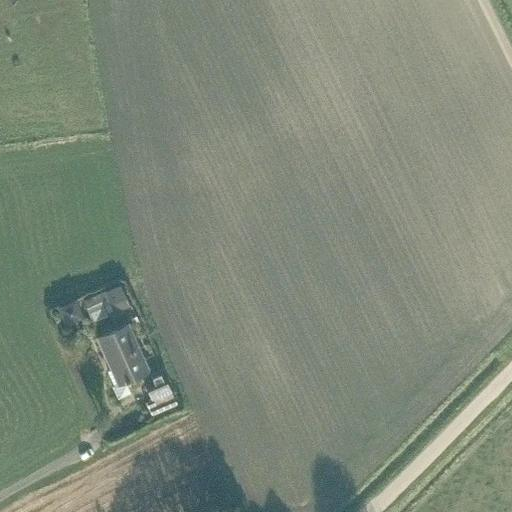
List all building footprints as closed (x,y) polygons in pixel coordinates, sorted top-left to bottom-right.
[(91,322),(129,305),(119,284),(82,300),(91,322)] [(79,315),(73,302),(60,308),(66,321),(79,315)] [(105,355),(108,353),(114,367),(107,370),(114,385),(112,386),(117,397),(130,392),(125,381),(129,379),(128,378),(148,369),(127,323),(97,337),(105,355)] [(151,398),(170,390),(160,369),(142,377),(151,398)] [(170,390),(151,398),(144,401),(150,414),(175,402),(170,390)]
